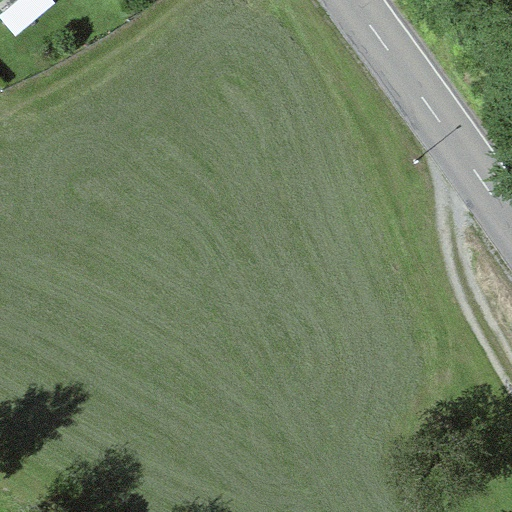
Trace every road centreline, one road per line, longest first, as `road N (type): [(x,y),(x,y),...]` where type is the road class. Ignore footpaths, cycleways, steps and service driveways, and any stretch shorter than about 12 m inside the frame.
road 1 (tertiary): [(351,0),(511,224)]
road 2 (track): [(511,373),(460,271),(453,217),(464,154)]
